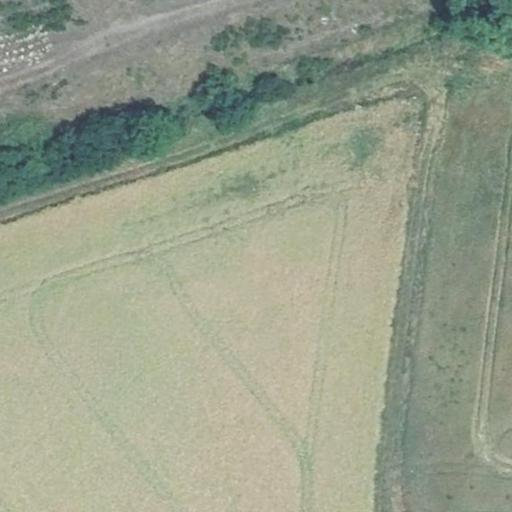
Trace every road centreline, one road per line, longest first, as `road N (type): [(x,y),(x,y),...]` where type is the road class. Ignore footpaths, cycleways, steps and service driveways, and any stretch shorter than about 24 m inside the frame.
road 1 (track): [(0,217),(393,75),(416,79),(435,98),(384,511)]
road 2 (track): [(0,64),(196,0)]
